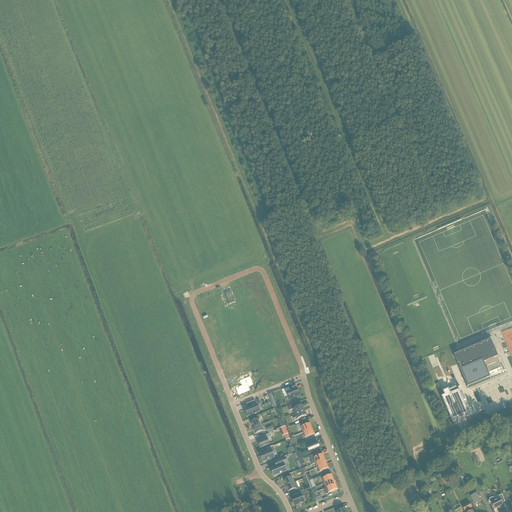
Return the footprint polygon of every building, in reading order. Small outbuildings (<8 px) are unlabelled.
[(249,296),(256,293),(255,289),(260,287),(257,280),(243,285),(246,293),(247,292),(249,296)] [(215,297),(201,302),(204,310),(218,304),(215,297)] [(212,320),(209,321),(212,328),(216,327),(219,326),(218,326),(222,324),(220,319),(222,319),(219,313),(211,317),(212,320)] [(219,344),(229,340),(226,333),(225,333),(223,328),(217,331),(219,335),(216,337),(219,344)] [(487,341),(454,355),(458,364),(459,364),(462,369),(460,370),(468,388),(490,378),(488,373),(501,368),(498,360),(494,350),(495,350),(491,340),(487,341)] [(281,370),(284,376),(287,375),(287,376),(291,375),(290,374),(294,372),(291,366),(281,370)] [(240,381),(242,385),(235,388),(238,395),(250,391),(249,387),(253,385),(250,376),(240,381)] [(444,396),(441,397),(452,422),(458,420),(462,418),(460,415),(468,412),(461,397),(464,396),(460,387),(457,388),(455,385),(447,388),(448,390),(443,392),(444,396)] [(288,396),(289,400),(300,396),(297,388),(290,391),(289,387),(282,390),(284,397),(288,396)] [(248,408),(244,410),(247,417),(260,412),(257,405),(256,405),(255,401),(246,404),(248,408)] [(302,406),(299,407),(298,403),(288,407),(289,411),(293,409),(295,415),(304,411),(302,406)] [(306,416),(304,411),(295,415),(296,418),(293,419),(294,421),(298,420),(297,420),(306,416)] [(253,428),(261,425),(259,419),(250,423),(253,428)] [(303,433),(312,429),(310,424),(303,427),(302,424),(296,426),(298,431),(302,430),(303,433)] [(263,431),(261,425),(253,428),(255,434),(263,431)] [(312,429),(303,433),(305,438),(314,434),(312,429)] [(264,439),(258,442),(260,448),(269,444),(267,439),(271,437),(270,434),(262,436),(264,439)] [(306,447),(309,453),(320,449),(317,442),(314,443),(313,440),(305,443),(307,446),(306,447)] [(266,449),(268,452),(260,455),(263,462),(274,458),(272,453),(275,452),(273,446),(266,449)] [(299,460),(304,458),(301,451),(296,453),(299,460)] [(325,459),(323,455),(314,458),(316,463),(325,459)] [(272,463),(274,468),(268,470),(272,478),(284,472),(282,465),(285,464),(283,459),(272,463)] [(327,464),(325,459),(316,463),(318,468),(327,464)] [(454,472),(450,462),(445,465),(449,474),(454,472)] [(327,464),(318,468),(319,473),(329,469),(327,464)] [(324,484),(334,480),(332,475),(323,479),(324,484)] [(292,477),(284,480),(286,486),(294,483),(292,477)] [(334,480),(324,484),(326,488),(336,485),(334,480)] [(294,483),(286,486),(288,492),(295,489),(296,491),(299,490),(296,482),(294,483)] [(336,485),(326,488),(328,491),(325,492),(326,495),(329,493),(338,490),(336,485)] [(482,501),(477,493),(470,497),(475,505),(482,501)] [(302,495),(292,499),(295,506),(299,505),(302,504),(302,503),(305,502),(302,495)] [(491,503),(495,509),(503,505),(502,503),(505,502),(501,495),(495,498),(493,498),(490,499),(489,502),(491,503)] [(465,511),(472,507),(469,503),(462,507),(465,511)]
